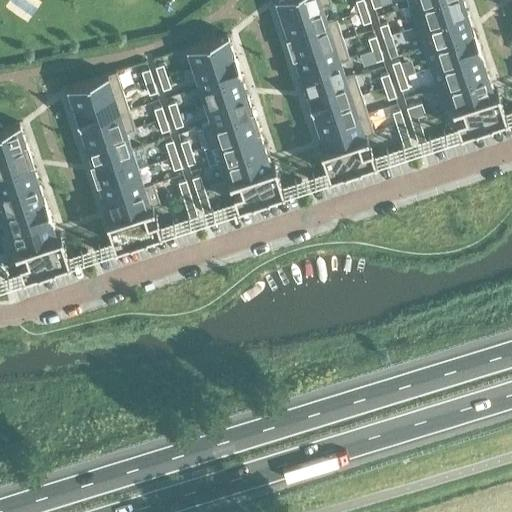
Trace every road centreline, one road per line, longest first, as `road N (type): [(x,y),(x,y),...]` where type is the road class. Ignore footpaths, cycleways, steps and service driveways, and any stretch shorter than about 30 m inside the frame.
road 1 (residential): [(0,314),(511,151)]
road 2 (motorway): [(511,351),(0,511)]
road 3 (motorway): [(135,511),(511,395)]
